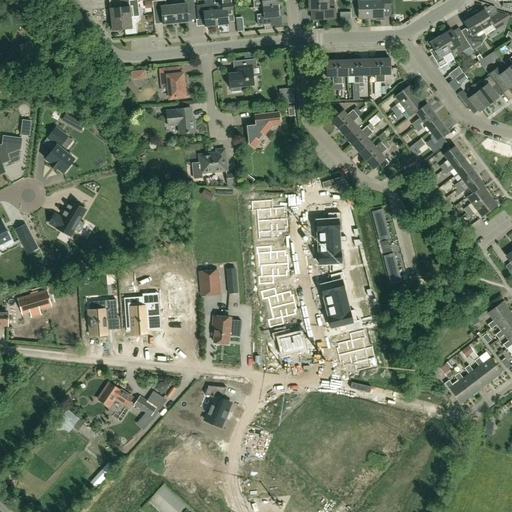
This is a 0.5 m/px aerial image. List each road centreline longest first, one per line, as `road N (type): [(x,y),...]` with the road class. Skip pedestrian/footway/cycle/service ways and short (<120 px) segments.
road 1 (residential): [(263,378),(0,350)]
road 2 (residential): [(328,382),(299,211),(353,176)]
road 3 (residential): [(511,387),(462,415),(328,382)]
road 4 (residential): [(70,0),(116,56),(206,49)]
road 5 (residential): [(353,176),(305,115),(296,38)]
road 6 (residential): [(511,135),(460,115),(403,34)]
road 7 (residential): [(245,511),(233,453),(263,378)]
road 8 (residential): [(415,270),(397,202),(353,176)]
